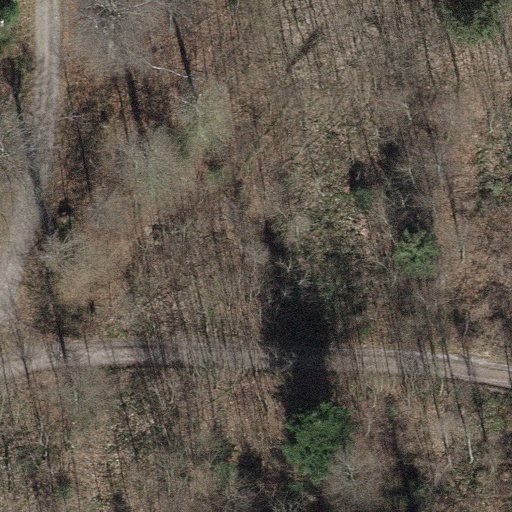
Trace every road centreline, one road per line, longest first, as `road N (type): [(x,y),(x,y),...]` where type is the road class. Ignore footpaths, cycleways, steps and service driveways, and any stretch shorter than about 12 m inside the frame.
road 1 (track): [(511,372),(62,349),(0,361)]
road 2 (track): [(44,0),(48,111),(24,228),(0,288)]
